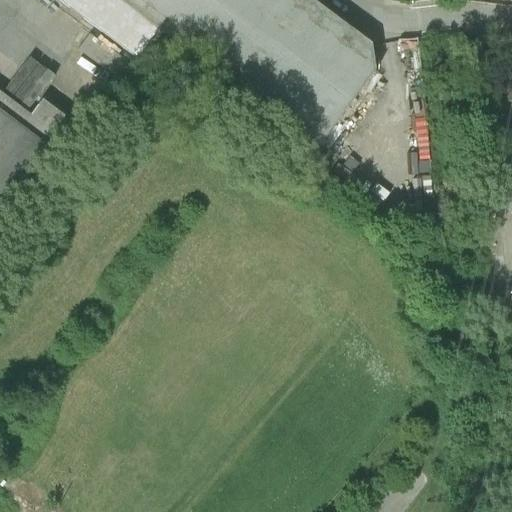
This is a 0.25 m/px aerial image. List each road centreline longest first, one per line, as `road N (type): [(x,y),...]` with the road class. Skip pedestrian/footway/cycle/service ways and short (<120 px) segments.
road 1 (unclassified): [(346,0),(403,23),(462,16),(511,22)]
road 2 (unknown): [(489,19),(494,108),(511,186)]
